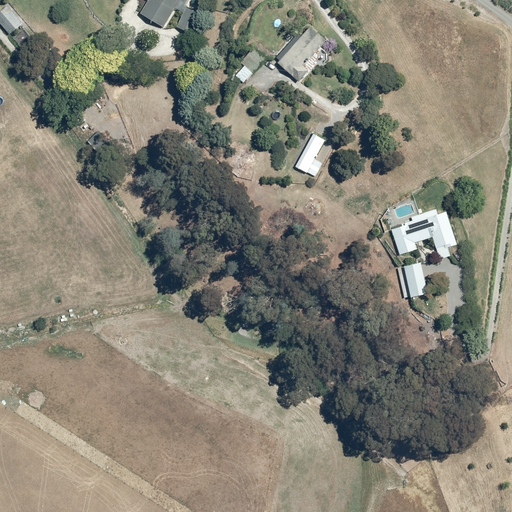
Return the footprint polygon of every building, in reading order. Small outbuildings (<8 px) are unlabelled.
[(150,0),(142,12),(165,26),(182,0),(150,0)] [(9,5),(0,12),(0,19),(12,33),(24,22),(9,5)] [(177,26),(187,32),(198,13),(187,7),(177,26)] [(314,24),(279,61),(299,80),(309,70),(303,64),(328,38),(314,24)] [(246,65),(237,75),(245,83),(270,58),(257,45),(241,61),(246,65)] [(111,123),(90,141),(106,160),(127,143),(111,123)] [(316,132),(297,166),(309,173),(314,165),(317,167),(321,161),(317,158),(328,139),(316,132)] [(415,220),(393,227),(402,254),(420,248),(418,241),(435,236),(442,259),(454,256),(451,248),(460,245),(449,209),(440,212),(438,207),(413,215),(415,220)] [(415,264),(408,265),(414,297),(430,293),(423,260),(414,262),(415,264)]
